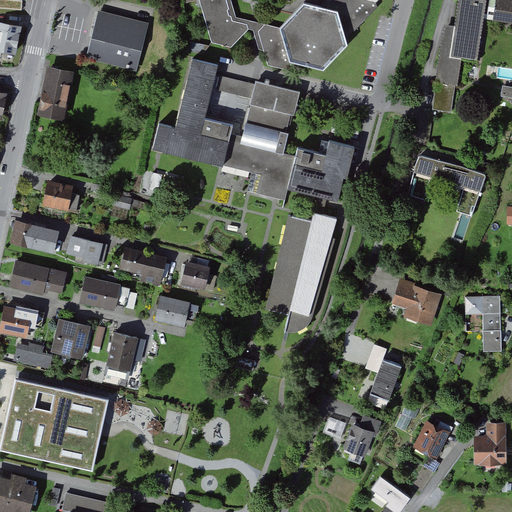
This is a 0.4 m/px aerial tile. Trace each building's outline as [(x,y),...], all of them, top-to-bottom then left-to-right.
[(202,0),(214,42),(234,46),(252,29),(256,29),(259,39),(262,48),(267,50),(271,65),(288,69),(290,67),(278,26),(257,21),(239,17),(234,0),(202,0)] [(326,0),(321,5),(343,11),(350,38),(380,6),(379,2),(372,0),(326,0)] [(458,103),(464,59),(481,61),(489,0),(462,0),(459,26),(449,24),(437,100),(458,103)] [(511,0),(501,0),(498,20),(511,21),(511,0)] [(308,2),(283,27),(293,61),(328,70),(352,44),(350,38),(343,11),(321,5),(308,2)] [(153,23),(101,9),(89,58),(140,70),(153,23)] [(0,47),(4,48),(16,51),(22,26),(2,22),(2,24),(0,31),(0,47)] [(162,123),(156,147),(263,173),(257,194),(287,201),(285,207),(292,208),(296,190),(319,196),(313,220),(291,215),(268,306),(314,318),(349,177),(351,177),(359,147),(333,140),(329,154),(301,147),(299,156),(287,153),(303,91),(259,80),(243,143),(205,133),(222,65),(197,58),(180,127),(162,123)] [(74,72),(52,68),(43,112),(65,116),(74,72)] [(224,77),(220,88),(235,93),(239,81),(224,77)] [(511,86),(503,84),(501,95),(511,96),(511,86)] [(489,175),(424,156),(412,195),(428,200),(434,179),(466,189),(460,210),(477,216),(489,175)] [(73,186),(52,181),(47,202),(79,209),(82,194),(72,192),(73,186)] [(110,186),(94,182),(93,189),(108,193),(110,186)] [(135,198),(130,197),(131,194),(120,191),(117,204),(132,208),(135,198)] [(19,220),(14,241),(57,251),(62,230),(19,220)] [(109,244),(75,236),(71,252),(89,256),(88,259),(105,263),(109,244)] [(168,257),(128,247),(123,267),(144,272),(142,279),(161,283),(168,257)] [(45,292),(47,287),(55,289),(64,291),(69,271),(20,260),(14,285),(45,292)] [(191,262),(186,283),(207,288),(210,273),(212,267),(191,262)] [(210,273),(207,288),(216,289),(217,286),(219,275),(210,273)] [(123,284),(89,277),(83,301),(117,309),(119,304),(123,286),(123,284)] [(445,294),(403,281),(400,293),(397,303),(411,308),(408,316),(435,324),(445,294)] [(132,291),(133,288),(123,286),(119,304),(124,305),(129,306),(132,291)] [(128,307),(136,308),(140,293),(132,291),(129,306),(128,307)] [(193,302),(165,296),(159,319),(188,325),(193,302)] [(487,351),(505,350),(504,296),(468,297),(469,314),(486,313),(487,351)] [(33,308),(18,305),(17,309),(9,307),(4,329),(27,334),(29,323),(32,310),(33,308)] [(44,326),(46,312),(32,310),(29,323),(44,326)] [(92,325),(63,318),(55,350),(85,357),(92,325)] [(139,337),(117,332),(107,372),(130,378),(139,337)] [(40,365),(44,345),(19,340),(15,360),(40,365)] [(253,359),(241,356),(238,365),(250,369),(253,359)] [(406,367),(388,360),(386,363),(375,393),(393,400),(406,367)] [(112,398),(18,377),(2,448),(96,469),(112,398)] [(116,414),(131,412),(129,398),(114,399),(116,414)] [(362,426),(357,424),(347,448),(368,456),(377,435),(380,436),(386,422),(367,414),(362,426)] [(347,422),(332,416),(327,431),(342,437),(347,422)] [(454,432),(430,421),(418,447),(441,458),(454,432)] [(478,436),(478,464),(510,464),(511,422),(491,422),(491,429),(491,436),(478,436)] [(29,511),(36,485),(0,476),(0,506),(5,507),(24,511),(29,511)] [(391,500),(382,511),(401,511),(413,496),(384,476),(374,489),(391,500)] [(113,511),(116,502),(69,491),(64,508),(79,511),(113,511)]
